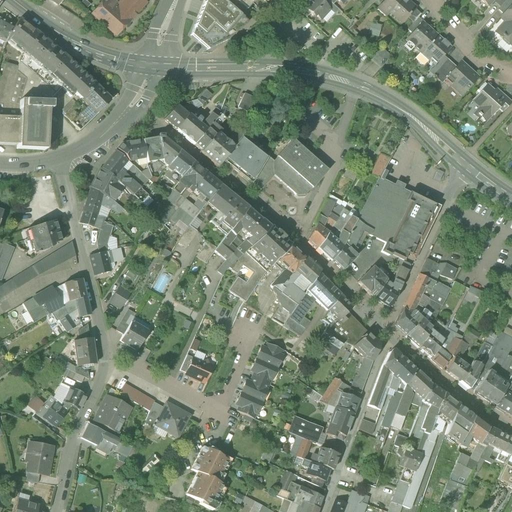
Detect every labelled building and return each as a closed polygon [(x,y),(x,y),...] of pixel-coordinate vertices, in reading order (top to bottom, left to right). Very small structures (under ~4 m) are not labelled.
[(85,0),(83,0),(80,4),(86,10),(90,5),(85,0)] [(103,0),(90,15),(114,37),(127,23),(114,11),(124,0),(119,0),(115,4),(110,0),(103,0)] [(127,23),(128,24),(146,3),(142,0),(124,0),(114,11),(127,23)] [(211,25),(222,35),(239,16),(220,0),(204,0),(194,27),(203,35),(211,25)] [(239,0),(237,2),(246,10),(255,0),(239,0)] [(314,15),(320,20),(321,19),(329,10),(317,0),(311,0),(309,3),(307,1),(301,7),(310,14),(313,16),(314,15)] [(333,14),(334,14),(338,10),(332,5),(326,0),(317,0),(329,10),(333,14)] [(385,0),(381,5),(399,21),(404,15),(406,17),(414,9),(414,8),(414,7),(414,8),(407,2),(405,0),(385,0)] [(511,0),(506,0),(499,8),(497,10),(503,15),(511,5),(511,0)] [(511,5),(503,15),(501,18),(505,22),(496,33),(500,36),(499,37),(502,39),(502,38),(511,47),(511,5)] [(298,11),(306,18),(310,14),(301,7),(298,11)] [(406,17),(413,23),(417,18),(420,15),(414,9),(406,17)] [(329,10),(321,19),(326,23),(333,14),(329,10)] [(226,41),(247,23),(239,16),(222,35),(211,25),(203,35),(194,27),(190,36),(207,50),(226,41)] [(422,22),(417,18),(413,23),(407,30),(411,34),(422,22)] [(0,43),(4,45),(4,43),(6,37),(12,29),(0,21),(0,43)] [(4,43),(21,57),(37,36),(18,21),(12,29),(6,37),(4,43)] [(382,25),(371,22),(368,34),(378,37),(382,25)] [(413,48),(419,53),(436,35),(431,30),(430,26),(427,27),(422,22),(411,34),(405,41),(407,43),(413,48)] [(450,47),(436,35),(419,53),(428,61),(430,59),(435,64),(442,55),(450,47)] [(19,59),(18,64),(42,84),(64,60),(37,36),(21,57),(19,59)] [(502,38),(502,39),(496,45),(505,54),(511,47),(502,38)] [(4,45),(0,58),(0,64),(5,66),(16,69),(18,64),(19,59),(21,57),(4,43),(4,45)] [(409,51),(413,48),(407,43),(404,46),(409,51)] [(371,60),(376,64),(386,53),(381,49),(371,60)] [(390,57),(386,53),(376,64),(381,68),(390,57)] [(428,61),(419,53),(415,59),(421,65),(424,65),(426,63),(428,61)] [(442,55),(435,64),(440,68),(447,60),(442,55)] [(440,68),(435,64),(430,59),(428,61),(426,63),(431,68),(428,72),(433,76),(440,68)] [(77,72),(64,60),(42,84),(55,95),(60,90),(70,99),(73,96),(79,101),(94,87),(77,72)] [(455,67),(447,60),(440,68),(433,76),(438,81),(443,76),(445,78),(455,67)] [(455,92),(459,96),(477,77),(460,61),(455,67),(445,78),(446,78),(453,85),(455,86),(455,92)] [(55,95),(42,84),(18,64),(16,69),(9,93),(8,97),(6,104),(18,107),(18,101),(50,102),(50,101),(55,95)] [(5,66),(0,83),(0,89),(9,93),(16,69),(5,66)] [(479,117),(485,123),(498,109),(502,113),(511,103),(497,90),(494,93),(486,86),(473,101),(479,107),(480,106),(482,108),(481,109),(477,114),(474,113),(473,113),(473,115),(476,116),(478,118),(479,117)] [(79,101),(82,105),(86,108),(94,117),(109,102),(94,87),(79,101)] [(0,89),(0,94),(8,97),(9,93),(0,89)] [(196,100),(202,106),(205,102),(211,95),(205,90),(196,100)] [(0,102),(6,104),(8,97),(0,94),(0,102)] [(238,107),(252,113),(257,99),(252,97),(244,94),(238,107)] [(76,103),(72,99),(61,110),(65,114),(76,103)] [(196,110),(202,106),(196,100),(191,101),(196,110)] [(52,107),(50,102),(18,101),(18,107),(17,120),(16,146),(16,150),(43,151),(44,112),(48,112),(52,107)] [(18,107),(6,104),(0,102),(0,118),(17,120),(18,107)] [(163,120),(175,130),(187,116),(175,106),(163,120)] [(94,117),(86,108),(83,111),(79,115),(87,124),(94,117)] [(63,117),(78,133),(87,124),(79,115),(76,118),(69,111),(63,117)] [(189,118),(195,123),(199,117),(194,113),(189,118)] [(200,127),(205,131),(212,123),(214,120),(216,118),(210,114),(200,127)] [(214,120),(219,125),(225,119),(219,114),(216,118),(214,120)] [(205,131),(200,127),(197,125),(195,123),(189,118),(187,116),(175,130),(193,145),(205,131)] [(0,145),(16,146),(17,120),(0,118),(0,145)] [(193,145),(201,151),(211,139),(212,137),(211,135),(217,128),(212,123),(205,131),(193,145)] [(221,131),(217,128),(211,135),(212,137),(213,136),(216,135),(219,133),(221,131)] [(226,143),(232,148),(240,138),(244,134),(238,129),(233,134),(226,143)] [(211,139),(224,150),(226,143),(216,135),(213,136),(212,137),(211,139)] [(162,164),(162,165),(161,159),(157,138),(141,141),(145,162),(146,164),(161,160),(162,164)] [(162,165),(166,168),(166,167),(178,152),(161,138),(157,138),(161,159),(162,165)] [(240,138),(232,148),(228,153),(224,159),(231,165),(229,167),(242,177),(244,175),(252,182),(266,159),(254,149),(240,138)] [(224,159),(228,153),(224,150),(211,139),(201,151),(200,152),(217,167),(224,159)] [(143,164),(143,163),(139,141),(120,145),(116,150),(128,161),(138,160),(139,165),(143,164)] [(292,141),(277,157),(311,188),(326,171),(292,141)] [(232,148),(226,143),(224,150),(228,153),(232,148)] [(384,148),(380,155),(370,174),(378,178),(389,159),(392,152),(384,148)] [(128,161),(116,150),(114,152),(126,162),(118,171),(123,175),(127,170),(131,165),(128,161)] [(100,169),(112,178),(118,171),(126,162),(114,152),(100,169)] [(178,152),(166,167),(180,178),(192,163),(178,152)] [(305,195),(311,188),(277,157),(273,162),(267,157),(266,159),(252,182),(251,183),(260,190),(271,179),(270,178),(273,175),(296,196),(305,195)] [(189,185),(193,188),(204,173),(199,169),(192,163),(180,178),(188,185),(189,185)] [(342,177),(353,182),(360,169),(349,163),(342,177)] [(147,169),(140,173),(131,165),(127,170),(152,193),(156,188),(153,185),(148,180),(149,179),(151,178),(147,169)] [(179,180),(180,178),(166,167),(166,168),(165,169),(167,171),(164,176),(175,185),(179,180)] [(100,169),(90,188),(104,195),(110,199),(115,191),(116,191),(120,191),(122,187),(112,178),(100,169)] [(123,175),(118,171),(112,178),(122,187),(132,196),(139,202),(146,195),(123,175)] [(194,189),(195,190),(207,176),(204,173),(193,188),(194,189)] [(199,194),(205,198),(208,201),(219,187),(220,186),(212,180),(207,176),(195,190),(199,194)] [(184,189),(188,185),(180,178),(179,180),(184,185),(182,187),(184,189)] [(385,243),(388,245),(409,203),(405,201),(409,193),(405,191),(404,191),(392,185),(391,184),(382,180),(382,181),(379,179),(378,178),(357,216),(355,220),(363,226),(371,231),(368,235),(376,239),(377,240),(377,239),(385,243)] [(172,190),(171,190),(166,186),(161,192),(166,197),(165,197),(165,198),(170,202),(178,209),(176,211),(167,222),(173,227),(174,225),(179,219),(188,227),(195,218),(200,212),(194,207),(185,200),(180,196),(177,193),(182,187),(184,185),(179,180),(175,185),(172,190)] [(206,204),(208,205),(221,189),(219,187),(208,201),(206,204)] [(82,212),(83,212),(97,216),(100,206),(103,198),(104,195),(90,188),(82,212)] [(195,198),(199,194),(195,190),(194,189),(189,194),(195,199),(195,198)] [(208,205),(217,212),(224,218),(237,201),(221,189),(208,205)] [(180,196),(185,200),(189,194),(185,191),(180,196)] [(409,203),(388,245),(394,248),(406,254),(414,257),(428,227),(426,221),(433,206),(434,205),(423,200),(422,200),(420,198),(421,197),(414,193),(413,195),(409,193),(405,201),(409,203)] [(153,201),(146,195),(139,202),(146,209),(153,201)] [(326,200),(339,207),(341,202),(328,195),(326,200)] [(111,203),(103,198),(100,206),(108,210),(108,209),(111,203)] [(206,204),(208,201),(205,198),(202,201),(199,199),(198,201),(194,207),(200,212),(206,204)] [(307,239),(317,248),(326,234),(328,233),(322,228),(325,222),(332,227),(342,209),(339,207),(326,200),(313,225),(314,225),(315,225),(315,226),(313,229),(307,239)] [(108,209),(119,214),(123,210),(112,201),(111,203),(108,209)] [(216,228),(226,236),(246,209),(237,201),(224,218),(216,228)] [(97,216),(104,218),(108,210),(100,206),(97,216)] [(166,224),(167,222),(176,211),(169,207),(167,207),(159,218),(166,224)] [(239,229),(245,234),(259,220),(247,209),(246,209),(226,236),(216,249),(214,252),(219,256),(234,237),(233,237),(239,229)] [(332,227),(340,232),(347,235),(355,220),(357,216),(355,214),(354,214),(352,214),(351,215),(342,209),(332,227)] [(79,223),(93,228),(97,216),(83,212),(79,223)] [(216,228),(224,218),(217,212),(209,223),(216,228)] [(104,218),(97,216),(93,228),(98,229),(97,233),(99,233),(97,241),(107,244),(109,237),(112,226),(107,225),(108,224),(106,223),(106,221),(104,221),(104,218)] [(195,218),(188,227),(195,232),(201,223),(195,218)] [(188,227),(179,219),(174,225),(180,230),(178,233),(181,236),(188,227)] [(259,220),(245,234),(254,242),(269,227),(260,219),(259,220)] [(355,257),(353,254),(350,251),(352,247),(356,240),(360,232),(363,226),(355,220),(347,235),(341,246),(331,261),(341,271),(343,269),(355,257)] [(27,229),(34,254),(36,254),(38,254),(38,253),(45,251),(53,247),(52,245),(60,242),(58,234),(56,229),(54,221),(27,229)] [(363,226),(360,232),(366,234),(368,236),(368,235),(371,231),(363,226)] [(177,242),(185,249),(197,233),(196,231),(196,232),(195,232),(188,227),(181,236),(179,240),(177,242)] [(269,227),(254,242),(248,248),(269,268),(272,264),(275,261),(276,261),(290,246),(288,244),(285,247),(269,231),(271,229),(269,227)] [(285,247),(288,244),(271,229),(269,231),(285,247)] [(341,246),(347,235),(340,232),(336,240),(338,241),(337,243),(341,246)] [(361,243),(366,234),(360,232),(356,240),(361,243)] [(248,248),(254,242),(245,234),(241,239),(244,241),(241,243),(230,255),(235,260),(243,252),(248,248)] [(337,243),(326,234),(317,248),(321,253),(330,262),(331,261),(341,246),(337,243)] [(109,237),(107,244),(109,251),(116,249),(116,239),(109,237)] [(241,243),(234,237),(219,256),(225,261),(230,255),(241,243)] [(352,247),(355,249),(357,250),(361,243),(356,240),(352,247)] [(116,249),(109,251),(107,244),(97,241),(99,254),(104,253),(107,263),(121,259),(119,249),(116,249)] [(72,242),(11,280),(16,289),(38,276),(75,256),(72,242)] [(195,257),(205,263),(214,252),(216,249),(207,242),(195,257)] [(390,255),(394,248),(388,245),(385,243),(382,249),(381,252),(388,256),(390,255)] [(3,244),(3,245),(0,252),(0,280),(1,281),(14,248),(3,244)] [(276,261),(275,261),(284,271),(290,275),(294,270),(304,259),(290,246),(276,261)] [(243,252),(244,252),(265,272),(269,268),(248,248),(243,252)] [(398,259),(402,261),(406,254),(394,248),(390,255),(398,259)] [(171,253),(165,250),(161,256),(167,259),(171,253)] [(265,273),(265,272),(244,252),(227,269),(236,275),(242,266),(251,273),(245,283),(237,278),(227,291),(244,303),(252,292),(258,284),(265,273)] [(89,256),(94,275),(109,271),(107,263),(104,253),(99,254),(89,256)] [(216,272),(222,276),(223,272),(235,260),(230,255),(225,261),(216,272)] [(305,258),(304,259),(312,269),(316,272),(317,274),(319,271),(305,258)] [(298,274),(308,284),(316,272),(312,269),(304,259),(294,270),(298,274)] [(399,268),(407,272),(410,265),(402,261),(398,259),(395,266),(399,268)] [(426,259),(421,269),(431,273),(434,274),(438,265),(426,259)] [(272,264),(281,273),(282,272),(283,272),(284,271),(275,261),(272,264)] [(445,264),(438,265),(434,274),(431,273),(428,279),(435,283),(436,281),(439,276),(445,264)] [(439,276),(451,280),(456,271),(445,264),(439,276)] [(357,282),(373,298),(385,281),(375,271),(371,268),(357,282)] [(378,268),(375,271),(385,281),(388,277),(378,268)] [(399,268),(390,285),(398,289),(407,272),(399,268)] [(428,279),(431,273),(421,269),(418,275),(428,279)] [(290,285),(298,274),(294,270),(290,275),(285,280),(290,285)] [(274,282),(270,287),(279,294),(283,289),(280,287),(285,280),(290,275),(284,271),(283,272),(282,272),(281,273),(274,282)] [(162,272),(153,288),(161,292),(169,277),(162,272)] [(308,284),(309,285),(317,274),(316,272),(308,284)] [(308,284),(298,274),(290,285),(302,296),(309,285),(308,284)] [(312,298),(321,306),(335,291),(317,274),(309,285),(306,291),(312,298)] [(415,283),(424,287),(428,279),(418,275),(415,283)] [(430,291),(435,283),(428,279),(424,287),(423,288),(430,291)] [(11,280),(0,286),(0,299),(16,289),(11,280)] [(64,284),(65,288),(68,302),(74,301),(85,298),(81,280),(64,284)] [(283,297),(296,306),(298,302),(302,296),(290,285),(285,280),(280,287),(283,289),(279,294),(283,297)] [(392,302),(398,289),(390,285),(385,281),(373,298),(388,308),(392,302)] [(427,298),(441,306),(450,289),(436,281),(435,283),(430,291),(427,298)] [(449,292),(460,298),(465,288),(454,282),(449,292)] [(415,321),(416,321),(410,316),(415,306),(420,294),(423,288),(424,287),(415,283),(401,311),(394,325),(405,335),(417,323),(415,321)] [(283,297),(279,294),(270,287),(278,305),(283,297)] [(467,292),(482,300),(485,293),(470,287),(467,292)] [(51,312),(61,306),(54,293),(51,288),(22,304),(26,312),(33,323),(51,312)] [(61,306),(68,302),(65,288),(54,293),(61,306)] [(110,303),(120,309),(130,294),(119,288),(110,303)] [(430,291),(423,288),(420,294),(427,298),(430,291)] [(288,330),(298,337),(309,322),(302,317),(313,301),(311,300),(312,298),(306,291),(302,296),(298,302),(296,306),(282,326),(282,327),(288,330)] [(326,311),(326,310),(339,295),(335,291),(321,306),(325,310),(326,311)] [(420,294),(415,306),(420,309),(427,298),(420,294)] [(344,341),(346,344),(362,328),(347,313),(347,312),(351,308),(339,295),(326,310),(328,311),(327,312),(322,320),(329,325),(320,338),(322,340),(318,345),(334,356),(344,341)] [(271,320),(282,326),(296,306),(283,297),(278,305),(279,306),(271,320)] [(85,298),(74,301),(76,309),(78,318),(89,315),(85,298)] [(441,306),(427,298),(420,309),(422,310),(416,321),(415,321),(417,323),(405,335),(419,347),(428,330),(435,318),(441,306)] [(56,322),(58,320),(68,314),(76,309),(74,301),(68,302),(61,306),(51,312),(56,322)] [(422,310),(420,309),(415,306),(410,316),(416,321),(422,310)] [(78,318),(76,309),(68,314),(69,316),(73,323),(79,320),(78,318)] [(116,331),(123,335),(130,323),(133,317),(135,314),(128,310),(116,331)] [(27,327),(33,323),(26,312),(20,316),(27,327)] [(73,323),(69,316),(60,322),(67,333),(75,328),(73,323)] [(149,327),(133,317),(130,323),(138,327),(137,330),(144,334),(149,327)] [(435,318),(428,330),(440,341),(441,341),(441,340),(443,336),(447,330),(434,319),(435,318)] [(119,341),(135,350),(144,334),(137,330),(138,327),(130,323),(123,335),(119,341)] [(447,330),(456,334),(458,330),(454,328),(455,325),(450,323),(449,325),(447,330)] [(77,331),(78,341),(89,339),(87,325),(78,330),(77,331)] [(502,334),(511,339),(511,337),(511,331),(506,327),(502,334)] [(346,344),(352,347),(366,333),(362,328),(346,344)] [(464,335),(474,342),(478,335),(467,329),(464,335)] [(437,348),(440,341),(428,330),(419,347),(431,358),(437,348)] [(445,352),(452,356),(460,342),(462,338),(456,334),(447,330),(443,336),(441,340),(448,344),(445,352)] [(488,332),(483,343),(490,347),(495,339),(496,337),(488,332)] [(375,341),(366,333),(352,347),(354,348),(364,359),(372,362),(379,343),(375,341)] [(490,378),(504,387),(509,377),(503,373),(507,368),(500,363),(506,354),(510,348),(508,347),(511,340),(511,339),(502,334),(499,333),(495,339),(490,347),(483,361),(480,367),(479,367),(486,372),(487,371),(492,375),(490,378)] [(76,367),(86,366),(94,365),(90,339),(89,339),(78,341),(73,341),(76,367)] [(195,352),(196,351),(200,342),(193,340),(189,349),(195,352)] [(437,348),(444,353),(445,352),(448,344),(441,340),(441,341),(440,341),(437,348)] [(453,358),(457,361),(461,356),(464,351),(467,346),(460,342),(452,356),(451,356),(453,358)] [(483,343),(472,363),(480,367),(483,361),(490,347),(483,343)] [(264,350),(280,357),(282,351),(266,344),(264,350)] [(260,348),(255,359),(275,368),(280,357),(264,350),(260,348)] [(444,353),(437,348),(431,358),(430,360),(442,370),(449,357),(444,353)] [(385,395),(387,389),(393,371),(403,360),(392,349),(388,353),(381,367),(367,406),(379,411),(385,395)] [(192,358),(202,363),(206,355),(196,351),(195,352),(192,358)] [(503,373),(509,377),(511,372),(511,358),(506,354),(500,363),(507,368),(503,373)] [(179,371),(185,374),(192,358),(186,356),(179,371)] [(69,371),(74,374),(74,373),(73,367),(56,357),(53,362),(69,371)] [(185,375),(204,384),(207,376),(211,374),(210,370),(211,367),(208,366),(206,361),(202,363),(192,358),(185,374),(185,375)] [(458,382),(468,369),(457,361),(453,358),(445,372),(458,382)] [(270,380),(275,368),(255,359),(250,371),(254,372),(270,380)] [(391,397),(385,415),(392,418),(393,414),(404,386),(403,386),(405,382),(413,369),(403,360),(393,371),(387,389),(393,391),(391,397)] [(355,376),(350,388),(361,392),(371,366),(362,363),(357,377),(355,376)] [(479,367),(480,367),(472,363),(468,369),(476,374),(479,367)] [(74,373),(89,380),(86,366),(76,367),(73,367),(74,373)] [(476,374),(482,379),(486,372),(479,367),(476,374)] [(419,408),(420,405),(421,402),(429,385),(413,369),(405,382),(403,386),(404,386),(393,414),(402,417),(402,416),(407,403),(419,408)] [(467,389),(476,374),(468,369),(458,382),(467,390),(467,389)] [(72,379),(74,374),(69,371),(65,376),(72,379)] [(472,393),(493,406),(501,392),(502,392),(504,387),(490,378),(492,375),(487,371),(486,372),(482,379),(472,393)] [(254,372),(251,378),(268,385),(270,380),(254,372)] [(511,372),(509,377),(504,387),(502,392),(503,392),(511,397),(511,372)] [(72,379),(81,384),(84,378),(74,374),(72,379)] [(265,391),(268,385),(251,378),(249,383),(265,391)] [(318,402),(326,405),(335,391),(341,383),(334,379),(321,397),(321,398),(318,402)] [(245,382),(240,393),(260,402),(265,391),(249,383),(245,382)] [(62,403),(69,388),(60,383),(52,398),(56,401),(55,402),(60,406),(62,403)] [(118,394),(149,412),(153,403),(154,401),(124,383),(118,394)] [(340,394),(346,396),(349,388),(341,383),(335,391),(340,394)] [(427,435),(429,430),(437,407),(436,407),(442,394),(430,386),(429,385),(421,402),(420,405),(427,409),(426,412),(419,432),(422,433),(427,435)] [(70,406),(78,410),(85,396),(69,388),(62,403),(70,406)] [(350,388),(349,388),(346,396),(358,400),(361,392),(350,388)] [(387,389),(385,395),(391,397),(393,391),(387,389)] [(307,396),(317,403),(321,398),(310,390),(307,396)] [(326,405),(335,408),(340,394),(335,391),(326,405)] [(494,408),(511,418),(511,397),(503,392),(494,408)] [(255,414),(260,402),(240,393),(235,405),(239,406),(255,414)] [(340,394),(335,408),(352,415),(358,400),(346,396),(340,394)] [(439,434),(444,419),(447,410),(453,402),(442,394),(436,407),(437,407),(429,430),(436,433),(439,434)] [(115,432),(117,432),(123,420),(118,418),(125,405),(107,396),(94,421),(99,423),(115,432)] [(28,407),(36,413),(42,407),(44,405),(38,398),(28,407)] [(44,405),(42,407),(48,411),(53,405),(48,401),(44,405)] [(43,418),(55,427),(62,417),(66,411),(60,406),(55,402),(53,405),(48,411),(42,407),(36,413),(43,418)] [(444,419),(449,422),(452,414),(457,406),(453,402),(447,410),(444,419)] [(60,406),(66,411),(70,406),(62,403),(60,406)] [(162,408),(153,403),(149,412),(147,416),(156,420),(162,408)] [(167,433),(177,439),(190,416),(180,411),(180,412),(165,404),(162,408),(156,420),(154,423),(166,430),(165,432),(167,433)] [(118,418),(123,420),(129,408),(125,405),(118,418)] [(332,415),(335,408),(326,405),(323,412),(332,415)] [(427,409),(420,405),(419,408),(418,412),(417,417),(419,418),(412,438),(420,440),(422,433),(419,432),(426,412),(427,409)] [(32,418),(36,413),(28,407),(25,406),(22,411),(32,418)] [(236,412),(253,420),(255,414),(239,406),(236,412)] [(458,444),(464,434),(473,417),(457,406),(452,414),(449,422),(444,436),(453,443),(458,445),(458,444)] [(344,437),(352,415),(335,408),(332,415),(326,430),(326,429),(323,435),(326,435),(333,438),(335,434),(344,437)] [(392,418),(388,428),(398,432),(404,417),(402,416),(402,417),(393,414),(392,418)] [(388,428),(392,418),(385,415),(380,426),(388,429),(388,428)] [(156,420),(147,416),(143,423),(152,428),(154,423),(156,420)] [(477,444),(478,445),(487,428),(473,417),(464,434),(467,436),(477,444)] [(309,442),(316,444),(320,433),(322,429),(308,423),(296,418),(288,433),(296,436),(303,439),(309,442)] [(358,430),(371,435),(375,425),(361,420),(358,430)] [(102,433),(112,438),(115,432),(99,423),(96,429),(102,433)] [(166,430),(154,423),(152,428),(150,432),(163,439),(167,433),(165,432),(166,430)] [(96,446),(100,438),(102,433),(96,429),(87,425),(80,438),(96,446)] [(484,449),(486,445),(493,431),(487,428),(478,445),(484,449)] [(425,439),(426,439),(433,442),(436,433),(429,430),(427,435),(425,439)] [(492,448),(499,452),(506,456),(511,444),(511,440),(493,431),(486,445),(492,448)] [(112,438),(102,433),(100,438),(113,444),(115,446),(118,441),(112,438)] [(323,435),(320,433),(316,444),(321,447),(326,435),(323,435)] [(415,454),(420,456),(426,439),(425,439),(427,435),(422,433),(420,440),(415,454)] [(335,434),(333,438),(342,442),(344,437),(335,434)] [(458,447),(464,449),(468,441),(465,439),(467,436),(464,434),(458,444),(459,445),(458,447)] [(393,446),(398,448),(403,450),(404,450),(408,439),(397,435),(393,446)] [(296,458),(303,439),(296,436),(289,455),(293,457),(296,458)] [(113,444),(100,438),(96,446),(94,449),(107,456),(113,444)] [(301,460),(303,460),(309,442),(303,439),(296,458),(301,460)] [(426,439),(420,456),(413,473),(409,485),(405,494),(414,497),(433,443),(432,443),(433,442),(426,439)] [(132,448),(118,441),(115,446),(113,452),(127,459),(128,455),(132,448)] [(39,475),(47,477),(51,458),(48,457),(46,457),(46,453),(49,454),(50,447),(33,443),(31,453),(27,452),(25,463),(27,464),(26,473),(39,475)] [(478,445),(477,444),(469,459),(477,462),(479,459),(484,449),(478,445)] [(483,461),(489,464),(491,461),(487,459),(492,448),(486,445),(484,449),(479,459),(483,461)] [(262,461),(271,465),(278,450),(270,446),(262,461)] [(128,455),(134,458),(137,450),(132,448),(128,455)] [(190,470),(197,473),(216,483),(216,482),(227,461),(220,458),(221,457),(215,454),(216,451),(209,448),(207,450),(202,448),(190,470)] [(316,456),(313,464),(328,469),(332,471),(337,455),(319,448),(316,456)] [(511,487),(511,448),(508,457),(497,480),(511,487)] [(397,467),(403,469),(413,473),(420,456),(415,454),(404,450),(403,450),(401,458),(397,467)] [(502,463),(506,456),(499,452),(495,460),(502,463)] [(438,506),(453,511),(457,511),(459,508),(469,477),(471,473),(472,472),(477,462),(469,459),(456,453),(452,462),(454,463),(455,464),(440,501),(438,506)] [(153,454),(135,470),(139,475),(141,473),(147,481),(153,475),(157,479),(162,475),(158,471),(164,466),(153,454)] [(313,464),(316,456),(311,454),(308,462),(309,462),(313,464)] [(299,467),(301,460),(296,458),(293,457),(291,464),(299,467)] [(471,473),(475,475),(483,461),(479,459),(477,462),(472,472),(471,473)] [(123,463),(118,460),(112,471),(117,474),(123,463)] [(306,469),(309,462),(308,462),(303,460),(301,460),(299,467),(306,469)] [(323,482),(328,469),(313,464),(309,462),(306,469),(304,475),(312,478),(323,482)] [(409,485),(413,473),(403,469),(398,481),(409,485)] [(282,479),(293,484),(296,477),(285,472),(283,476),(282,479)] [(24,482),(37,484),(39,475),(26,473),(24,482)] [(222,485),(216,482),(216,483),(197,473),(185,495),(200,503),(199,504),(212,511),(216,504),(213,503),(222,485)] [(298,506),(300,502),(298,502),(300,498),(295,495),(299,487),(293,484),(282,479),(283,476),(277,489),(288,494),(285,501),(290,503),(298,506)] [(323,482),(312,478),(310,483),(321,488),(323,482)] [(386,511),(398,511),(401,507),(405,494),(409,485),(398,481),(386,511)] [(322,497),(299,487),(295,495),(300,498),(298,502),(300,502),(318,509),(322,497)] [(283,500),(285,501),(288,494),(277,489),(274,496),(283,500)] [(358,505),(362,507),(363,504),(361,503),(363,496),(351,491),(348,498),(358,502),(358,505)] [(19,493),(17,501),(26,504),(29,497),(19,493)] [(241,503),(244,496),(238,494),(235,501),(241,503)] [(401,507),(409,510),(414,497),(405,494),(401,507)] [(363,495),(363,496),(361,503),(363,504),(366,505),(369,497),(363,495)] [(252,508),(252,507),(259,511),(261,506),(245,497),(242,503),(252,508)] [(349,506),(347,505),(344,511),(359,511),(362,507),(358,505),(358,502),(348,498),(348,499),(351,501),(349,506)] [(278,511),(286,511),(290,503),(285,501),(283,500),(278,511)] [(330,511),(344,511),(347,505),(346,504),(335,500),(330,511)] [(36,511),(38,507),(26,504),(17,501),(13,511),(36,511)] [(316,511),(318,509),(300,502),(298,506),(290,503),(286,511),(316,511)]
